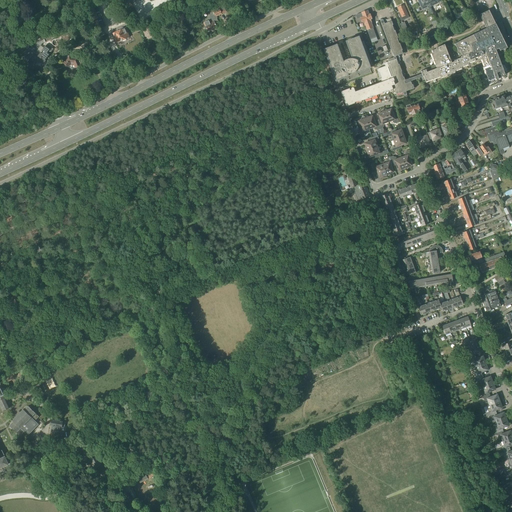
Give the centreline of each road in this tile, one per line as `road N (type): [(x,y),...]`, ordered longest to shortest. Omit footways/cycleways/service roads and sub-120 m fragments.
road 1 (primary): [(316,2),(60,126)]
road 2 (primary): [(68,142),(315,21)]
road 3 (residential): [(474,307),(425,169)]
road 4 (residential): [(425,169),(424,161),(468,132),(488,94),(511,82)]
